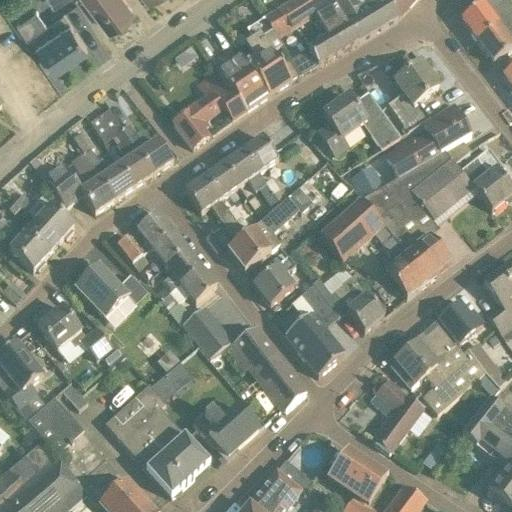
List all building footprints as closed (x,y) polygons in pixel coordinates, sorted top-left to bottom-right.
[(59,10),(73,0),(32,0),(40,12),(54,3),(59,10)] [(83,0),(108,32),(133,13),(123,0),(83,0)] [(305,0),(275,18),(289,40),(316,23),(327,43),(348,31),(328,0),(305,0)] [(420,0),(328,0),(348,31),(358,48),(399,24),(420,0)] [(472,0),(480,10),(461,24),(477,47),(511,22),(501,9),(510,3),(507,0),(472,0)] [(29,37),(53,72),(87,48),(63,14),(29,37)] [(275,18),(264,25),(277,47),(289,40),(275,18)] [(268,102),(292,86),(299,82),(290,66),(283,70),(273,54),(280,50),(277,47),(264,25),(262,22),(246,32),(252,41),(244,46),(255,62),(245,68),(268,102)] [(511,54),(511,24),(511,22),(477,47),(492,68),(511,54)] [(358,48),(348,31),(327,43),(307,55),(317,72),(358,48)] [(268,102),(245,68),(241,61),(232,67),(226,60),(212,69),(247,117),(268,102)] [(231,126),(232,128),(247,117),(212,69),(193,82),(197,88),(196,90),(198,93),(205,104),(173,128),(193,155),(231,126)] [(402,101),(391,109),(411,137),(423,130),(435,123),(422,106),(438,94),(420,69),(393,88),(402,101)] [(511,74),(503,82),(511,94),(511,74)] [(349,153),(344,146),(363,132),(381,156),(401,143),(368,98),(353,109),(348,102),(323,121),(329,130),(317,139),(335,163),(349,153)] [(453,112),(435,123),(423,130),(428,140),(386,164),(396,183),(397,185),(444,158),(463,147),(471,143),(453,112)] [(119,170),(134,194),(153,181),(137,158),(129,144),(122,134),(109,115),(90,128),(104,149),(114,142),(128,164),(119,170)] [(129,130),(122,134),(129,144),(136,140),(129,130)] [(72,144),(83,160),(114,207),(134,194),(119,170),(109,177),(101,164),(98,166),(91,156),(94,153),(83,137),(72,144)] [(157,144),(149,150),(137,158),(153,181),(173,168),(157,144)] [(243,157),(259,180),(269,173),(278,167),(262,144),(243,157)] [(470,156),(463,147),(444,158),(451,167),(453,170),(470,156)] [(460,178),(473,195),(491,218),(511,200),(511,196),(499,179),(504,176),(488,156),(460,178)] [(243,157),(224,170),(240,193),(248,188),(255,198),(258,195),(273,216),(280,210),(259,180),(243,157)] [(396,183),(360,204),(382,234),(385,234),(427,288),(449,270),(422,235),(473,195),(460,178),(453,170),(451,167),(444,158),(397,185),(396,183)] [(50,181),(45,184),(66,214),(83,202),(95,220),(114,207),(83,160),(71,168),(88,191),(82,195),(65,170),(50,181)] [(43,186),(45,184),(50,181),(36,162),(29,167),(43,186)] [(205,183),(221,206),(240,193),(224,170),(205,183)] [(211,213),(223,230),(233,245),(242,237),(240,235),(234,226),(228,216),(221,206),(205,183),(185,197),(201,220),(211,213)] [(272,184),(265,188),(280,210),(286,203),(280,194),(279,195),(272,184)] [(298,194),(312,209),(321,200),(307,185),(298,194)] [(299,216),(299,217),(301,219),(312,209),(298,194),(287,203),(299,216)] [(15,208),(21,212),(28,205),(23,200),(15,208)] [(28,219),(37,227),(60,248),(64,244),(67,246),(74,238),(71,236),(74,233),(41,203),(28,219)] [(287,203),(286,203),(280,210),(273,216),(253,233),(254,235),(227,257),(243,279),(281,250),(273,241),(299,216),(287,203)] [(360,204),(318,240),(341,270),(374,241),(395,269),(384,278),(406,305),(427,288),(385,234),(382,234),(360,204)] [(21,212),(15,208),(8,215),(14,220),(21,212)] [(234,211),(228,216),(234,226),(241,221),(234,211)] [(135,236),(151,256),(173,238),(157,219),(135,236)] [(241,221),(234,226),(240,235),(248,229),(242,221),(241,221)] [(37,227),(23,242),(46,263),(60,248),(37,227)] [(165,273),(187,255),(173,238),(151,256),(165,273)] [(46,263),(23,242),(10,257),(33,278),(36,274),(39,277),(46,269),(43,267),(46,263)] [(116,251),(132,269),(142,261),(126,242),(116,251)] [(164,292),(170,299),(201,274),(187,255),(165,273),(171,281),(161,288),(164,292)] [(148,268),(142,261),(132,269),(138,276),(148,268)] [(289,262),(253,291),(270,313),(298,291),(288,279),(297,272),(289,262)] [(503,344),(511,337),(511,312),(508,308),(511,305),(511,269),(511,268),(482,290),(498,311),(485,321),(503,344)] [(119,291),(98,270),(74,294),(105,326),(128,303),(135,311),(147,300),(130,282),(119,291)] [(201,274),(170,299),(178,310),(188,302),(194,310),(216,292),(201,274)] [(320,285),(313,291),(338,324),(347,318),(363,339),(383,323),(351,283),(331,298),(320,285)] [(313,291),(301,300),(315,318),(284,342),(318,383),(345,360),(324,336),(338,324),(313,291)] [(13,292),(4,301),(15,310),(23,302),(13,292)] [(299,302),(295,297),(287,303),(291,308),(299,302)] [(458,350),(462,347),(482,331),(472,318),(469,321),(460,309),(439,326),(441,329),(458,350)] [(203,311),(179,329),(187,340),(196,333),(207,325),(211,321),(203,311)] [(37,332),(58,358),(59,357),(69,369),(86,355),(97,368),(113,355),(96,334),(85,343),(61,313),(37,332)] [(196,333),(187,340),(197,350),(220,332),(211,321),(207,325),(196,333)] [(437,422),(478,385),(485,379),(467,355),(464,357),(458,350),(441,329),(392,372),(412,395),(425,384),(434,394),(422,404),(437,422)] [(220,332),(197,350),(206,361),(229,344),(220,332)] [(240,370),(245,365),(285,418),(306,401),(256,335),(234,350),(236,353),(231,357),(240,370)] [(0,361),(0,393),(28,428),(46,411),(31,391),(42,383),(16,349),(0,361)] [(475,349),(467,355),(485,379),(499,395),(505,389),(475,349)] [(157,367),(167,378),(180,366),(170,355),(157,367)] [(499,395),(485,379),(478,385),(492,402),(499,395)] [(375,400),(370,406),(392,426),(375,449),(390,460),(422,417),(388,386),(387,387),(382,383),(370,396),(375,400)] [(159,385),(150,393),(156,399),(163,408),(172,400),(165,392),(159,385)] [(163,408),(156,399),(150,393),(149,392),(105,431),(171,504),(210,469),(182,439),(183,438),(162,413),(165,411),(163,408)] [(43,447),(55,462),(77,489),(105,467),(82,441),(84,439),(54,405),(46,411),(28,428),(43,447)] [(505,511),(511,511),(511,414),(506,410),(502,416),(488,405),(460,441),(476,453),(480,448),(507,470),(504,475),(487,497),(505,511)] [(228,463),(229,462),(258,436),(236,412),(228,418),(217,406),(208,414),(210,416),(206,419),(204,416),(193,427),(195,429),(193,431),(205,445),(208,441),(228,463)] [(41,447),(31,436),(22,444),(32,455),(41,447)] [(432,476),(448,454),(438,446),(421,468),(432,476)] [(53,511),(79,491),(77,489),(55,462),(43,447),(9,476),(7,474),(0,479),(0,511),(53,511)] [(367,511),(387,483),(347,456),(327,487),(364,511),(367,511)] [(79,491),(88,502),(95,511),(146,511),(105,466),(105,467),(77,489),(79,491)] [(286,473),(281,479),(291,487),(296,481),(286,473)] [(247,511),(289,511),(301,496),(276,477),(247,511)] [(76,511),(88,502),(79,491),(53,511),(76,511)] [(347,511),(421,511),(425,508),(407,496),(394,511),(360,511),(352,506),(347,511)]
